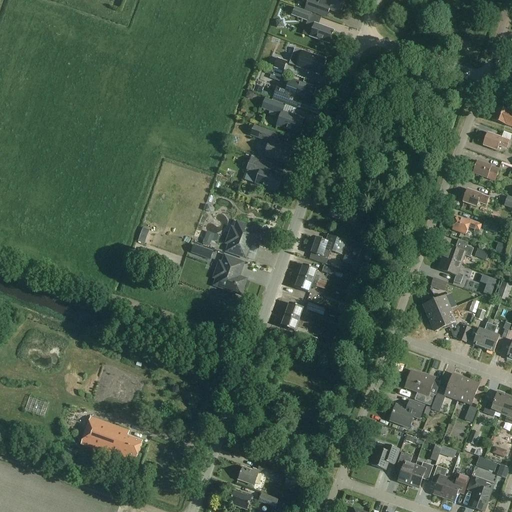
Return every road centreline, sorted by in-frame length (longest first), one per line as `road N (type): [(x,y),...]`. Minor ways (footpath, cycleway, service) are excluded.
road 1 (tertiary): [(193,511),(364,36)]
road 2 (unclassified): [(391,336),(484,78)]
road 3 (unclassified): [(338,482),(391,336)]
road 4 (unclassified): [(511,380),(391,336)]
road 5 (tertiary): [(484,78),(364,36)]
